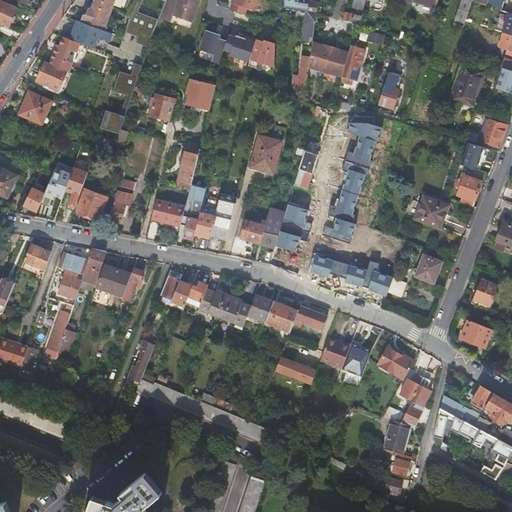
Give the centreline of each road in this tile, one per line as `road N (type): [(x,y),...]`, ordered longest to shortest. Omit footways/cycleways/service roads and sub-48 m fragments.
road 1 (residential): [(0,220),(265,273),(433,346)]
road 2 (residential): [(433,346),(511,149)]
